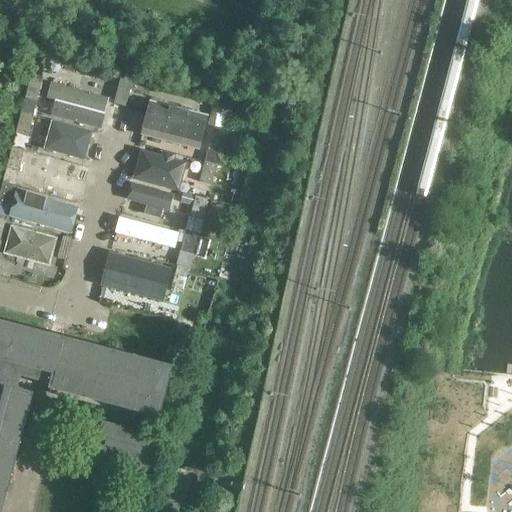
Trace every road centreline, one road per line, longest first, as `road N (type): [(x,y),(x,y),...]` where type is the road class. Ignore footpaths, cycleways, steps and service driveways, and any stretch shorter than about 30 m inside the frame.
road 1 (residential): [(0,294),(56,309),(72,304),(117,140)]
road 2 (unknown): [(511,455),(449,449),(433,511)]
